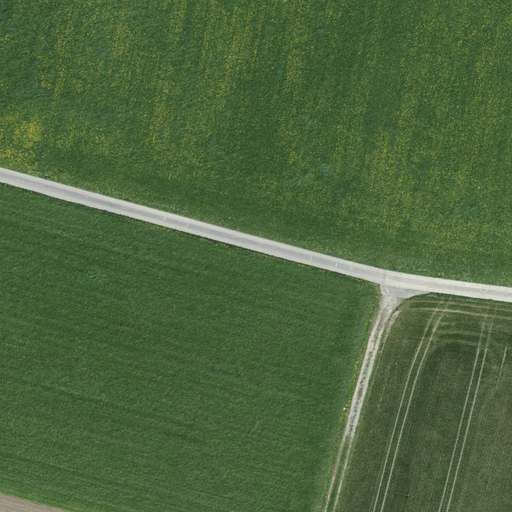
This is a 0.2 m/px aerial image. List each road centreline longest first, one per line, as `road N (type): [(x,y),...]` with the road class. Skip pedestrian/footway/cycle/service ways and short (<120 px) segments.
road 1 (residential): [(0,172),(415,282),(511,295)]
road 2 (track): [(355,511),(415,282)]
